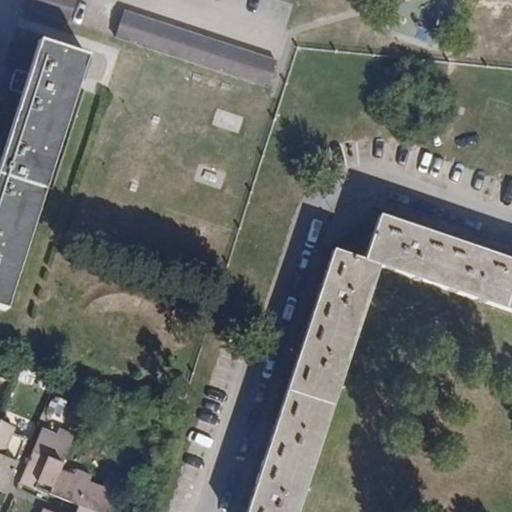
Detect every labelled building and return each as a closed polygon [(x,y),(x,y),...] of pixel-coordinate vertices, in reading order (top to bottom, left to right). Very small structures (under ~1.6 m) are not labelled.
[(75,0),(34,0),(31,10),(68,22),(75,0)] [(276,63),(123,12),(115,36),(269,87),(276,63)] [(87,57),(39,41),(28,75),(22,94),(1,157),(0,160),(0,309),(4,311),(87,57)] [(16,71),(9,90),(22,94),(28,75),(16,71)] [(511,262),(379,217),(363,262),(333,251),(246,511),(296,511),(379,267),(511,312),(511,262)] [(51,402),(47,410),(60,416),(64,407),(51,402)] [(0,491),(5,493),(27,439),(11,433),(14,428),(0,422),(0,491)] [(110,511),(120,488),(105,481),(103,487),(90,482),(92,477),(76,470),(73,476),(61,470),(75,436),(58,429),(56,434),(42,428),(19,483),(34,489),(37,483),(52,489),(50,494),(77,506),(75,511),(50,511),(43,509),(42,511),(110,511)]
